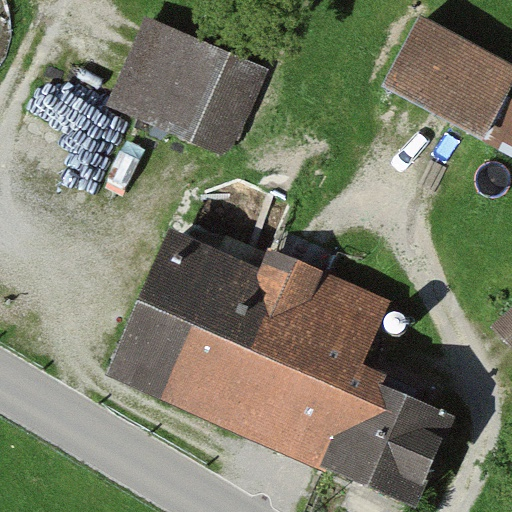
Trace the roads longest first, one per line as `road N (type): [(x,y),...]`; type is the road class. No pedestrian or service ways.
road 1 (tertiary): [(221,511),(0,380)]
road 2 (track): [(0,122),(70,0)]
